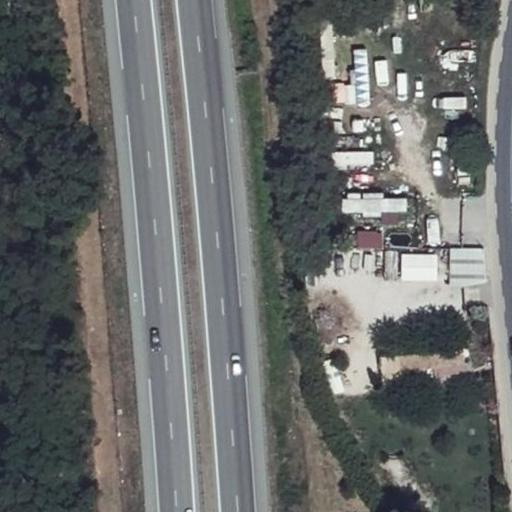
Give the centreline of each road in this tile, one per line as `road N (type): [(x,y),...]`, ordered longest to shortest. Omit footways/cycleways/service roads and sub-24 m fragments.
road 1 (motorway): [(235,511),(214,199),(190,0)]
road 2 (motorway): [(129,0),(174,511)]
